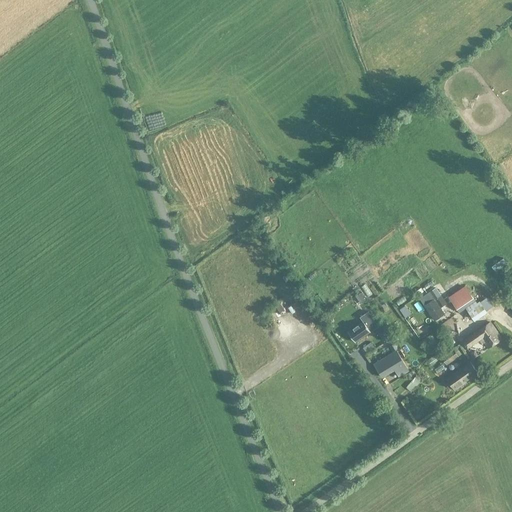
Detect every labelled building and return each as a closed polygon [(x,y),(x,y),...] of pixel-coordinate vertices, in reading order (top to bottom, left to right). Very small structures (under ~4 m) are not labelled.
[(507,263),(503,258),(491,266),(495,272),(507,263)] [(437,287),(420,299),(435,320),(444,314),(442,310),(446,306),(445,305),(448,303),(437,287)] [(365,300),(360,293),(355,297),(360,303),(365,300)] [(475,301),(466,308),(475,321),(488,312),(487,311),(494,306),(488,297),(481,302),(480,301),(477,303),(475,301)] [(414,316),(419,312),(414,305),(409,309),(414,316)] [(355,342),(378,326),(368,312),(360,317),(363,321),(348,332),(355,342)] [(490,322),(462,341),(467,348),(478,340),(481,344),(485,342),(488,347),(502,338),(490,322)] [(384,329),(378,334),(383,340),(389,336),(384,329)] [(393,352),(382,359),(374,364),(381,377),(394,369),(398,376),(409,370),(397,350),(399,349),(395,343),(390,347),(393,352)] [(447,365),(459,356),(453,348),(441,357),(447,365)] [(473,359),(478,355),(474,350),(469,354),(473,359)] [(435,355),(428,360),(431,365),(438,360),(435,355)] [(479,374),(470,362),(447,378),(455,390),(479,374)]
